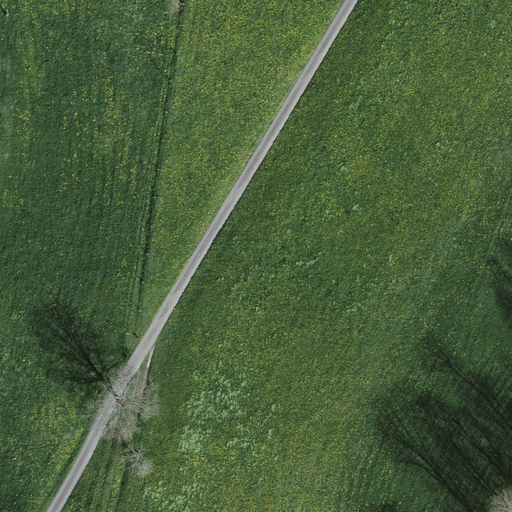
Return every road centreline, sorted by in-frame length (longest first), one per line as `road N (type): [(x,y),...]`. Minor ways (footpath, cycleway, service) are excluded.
road 1 (unclassified): [(356,0),(53,511)]
road 2 (track): [(151,335),(113,511)]
